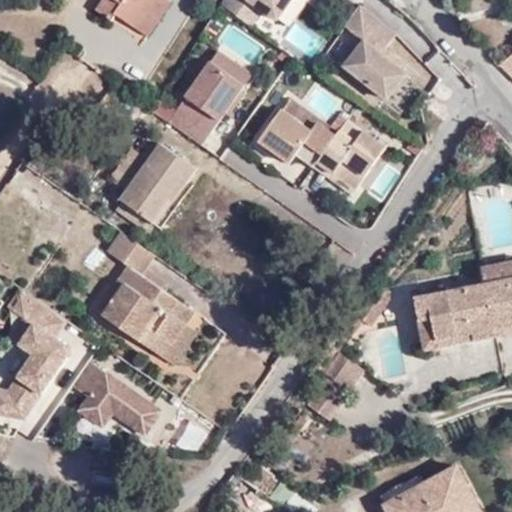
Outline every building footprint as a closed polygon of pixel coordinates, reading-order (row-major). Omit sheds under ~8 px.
[(133,30),(134,29),(152,0),(97,0),(92,8),(110,20),(113,16),(133,30)] [(152,0),(134,29),(145,36),(168,0),(152,0)] [(224,0),(220,6),(251,29),(262,12),(278,22),(292,0),(224,0)] [(359,8),(343,29),(363,44),(344,69),(387,102),(407,76),(381,56),(396,37),(359,8)] [(220,51),(213,62),(246,87),(253,76),(220,51)] [(511,51),(500,63),(503,66),(511,59),(511,51)] [(213,62),(179,109),(190,116),(187,120),(211,136),(246,87),(213,62)] [(397,99),(405,110),(427,94),(418,83),(397,99)] [(293,122),(300,114),(286,104),(281,113),(293,122)] [(190,116),(179,109),(169,125),(180,133),(187,120),(190,116)] [(313,172),(319,164),(335,140),(317,126),(309,136),(293,122),(281,113),(259,144),(289,166),(295,158),(313,172)] [(309,136),(317,126),(300,114),(293,122),(309,136)] [(201,148),(211,136),(187,120),(180,133),(201,148)] [(335,140),(319,164),(356,191),(385,151),(348,123),(335,140)] [(173,201),(178,204),(199,174),(165,146),(151,165),(129,196),(124,201),(155,224),(173,201)] [(494,158),(485,148),(463,168),(473,178),(494,158)] [(109,181),(129,196),(151,165),(131,150),(109,181)] [(356,191),(319,164),(313,172),(350,200),(356,191)] [(158,226),(155,224),(124,201),(116,212),(150,237),(158,226)] [(173,201),(155,224),(158,226),(166,232),(184,209),(178,204),(173,201)] [(138,276),(153,254),(114,226),(99,249),(125,268),(106,292),(114,298),(104,311),(102,315),(129,334),(135,325),(144,331),(147,328),(168,343),(159,355),(173,365),(194,334),(181,324),(189,312),(156,289),(153,293),(142,285),(144,281),(138,276)] [(511,263),(485,269),(489,287),(511,282),(511,263)] [(511,327),(511,282),(489,287),(498,331),(511,327)] [(498,331),(489,287),(419,302),(423,322),(437,320),(442,343),(481,335),(484,343),(499,339),(498,331)] [(97,305),(104,311),(114,298),(106,292),(97,305)] [(365,322),(374,327),(392,301),(384,295),(365,322)] [(429,355),(484,343),(481,335),(442,343),(437,320),(423,322),(429,355)] [(129,334),(159,355),(168,343),(147,328),(144,331),(135,325),(129,334)] [(0,412),(27,430),(77,353),(36,327),(21,350),(33,358),(10,394),(3,388),(0,392),(0,412)] [(499,339),(511,335),(511,327),(498,331),(499,339)] [(364,372),(342,356),(329,376),(352,392),(364,372)] [(74,388),(88,398),(77,413),(105,432),(116,418),(148,440),(167,412),(93,360),(74,388)] [(388,504),(386,505),(389,511),(483,511),(459,466),(424,485),(388,504)] [(419,477),(383,496),(388,504),(424,485),(419,477)]
